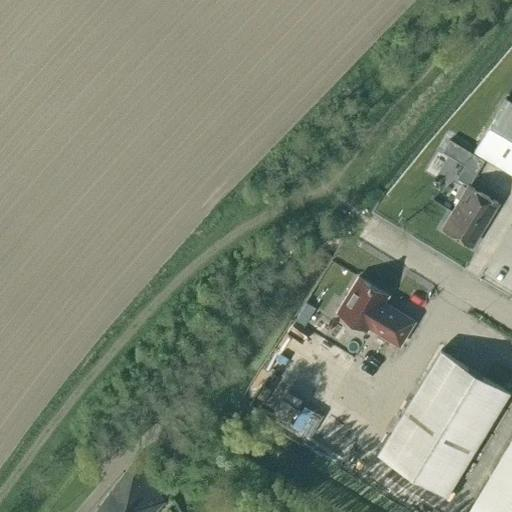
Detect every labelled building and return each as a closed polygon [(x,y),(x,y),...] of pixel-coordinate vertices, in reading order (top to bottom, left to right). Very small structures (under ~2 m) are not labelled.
[(474,150),(511,172),(511,102),(505,98),(474,150)] [(467,164),(459,175),(470,183),(483,164),(475,158),(478,154),(453,137),(444,149),(467,164)] [(468,186),(443,228),(472,246),(498,203),(468,186)] [(383,303),(388,295),(358,277),(337,312),(346,318),(345,319),(346,322),(354,327),(357,326),(358,324),(367,330),(368,327),(372,330),(387,305),(383,303)] [(414,322),(387,305),(372,330),(399,346),(414,322)] [(304,325),(310,316),(302,310),(296,320),(296,321),(304,325)] [(447,495),(509,392),(441,350),(378,453),(447,495)] [(511,511),(511,444),(471,511),(511,511)] [(154,511),(163,503),(138,457),(96,511),(154,511)]
